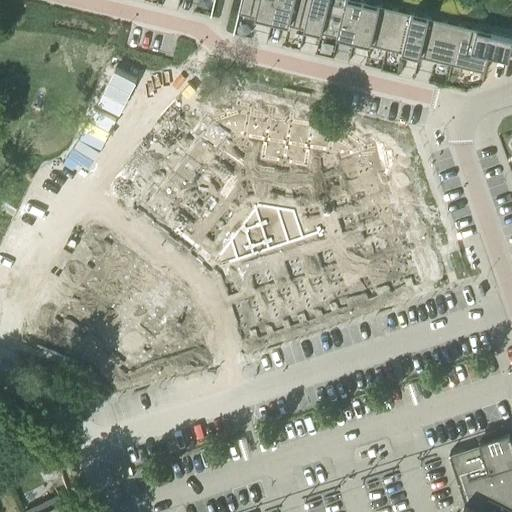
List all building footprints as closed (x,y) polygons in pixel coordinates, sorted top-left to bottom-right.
[(276,0),(240,0),(238,12),(272,20),(276,0)] [(311,0),(276,0),(272,20),(304,28),(311,0)] [(345,0),(311,0),(304,28),(321,32),(325,13),(342,17),(345,0)] [(363,1),(359,0),(345,0),(342,17),(325,13),(321,32),(353,40),(363,1)] [(395,9),(363,1),(353,40),(386,48),(395,9)] [(428,17),(395,9),(386,48),(419,55),(428,17)] [(461,24),(428,17),(419,55),(451,63),(461,24)] [(511,46),(511,36),(461,24),(451,63),(485,71),(489,54),(509,59),(511,46)] [(220,110),(210,123),(244,149),(243,150),(262,153),(261,160),(262,160),(269,119),(220,110)] [(269,119),(262,160),(283,164),(290,122),(269,119)] [(290,122),(283,164),(304,168),(312,126),(290,122)] [(210,123),(197,140),(231,166),(243,150),(244,149),(210,123)] [(312,126),(304,168),(305,168),(307,161),(323,164),(365,150),(360,134),(312,126)] [(197,140),(184,157),(217,183),(231,166),(197,140)] [(365,150),(323,164),(326,164),(332,184),(372,170),(365,150)] [(184,157),(171,175),(204,200),(217,183),(184,157)] [(372,170),(332,184),(339,204),(379,191),(372,170)] [(171,175),(157,192),(191,218),(204,200),(171,175)] [(379,191),(339,204),(345,225),(386,212),(379,191)] [(157,192),(144,210),(177,236),(191,218),(157,192)] [(251,202),(207,259),(215,265),(301,238),(292,209),(251,202)] [(386,212),(345,225),(351,241),(391,227),(386,212)] [(391,227),(351,241),(356,257),(396,243),(391,227)] [(98,268),(60,318),(125,369),(202,344),(187,298),(184,296),(189,290),(180,283),(175,289),(151,271),(156,265),(147,258),(142,264),(111,240),(93,264),(98,268)] [(396,243),(356,257),(361,273),(401,259),(396,243)] [(327,258),(310,264),(323,304),(340,298),(327,258)] [(401,259),(361,273),(367,290),(407,276),(401,259)] [(310,264),(294,269),(307,309),(323,304),(310,264)] [(294,269),(278,274),(291,314),(307,309),(294,269)] [(278,274),(262,279),(275,318),(275,320),(291,314),(278,274)] [(262,279),(246,285),(259,325),(275,320),(275,318),(262,279)] [(246,285),(229,290),(242,331),(259,325),(246,285)] [(465,501),(487,511),(511,511),(511,438),(509,430),(479,440),(480,443),(449,454),(465,501)] [(65,511),(56,493),(23,510),(23,511),(65,511)] [(487,511),(465,501),(459,511),(487,511)]
